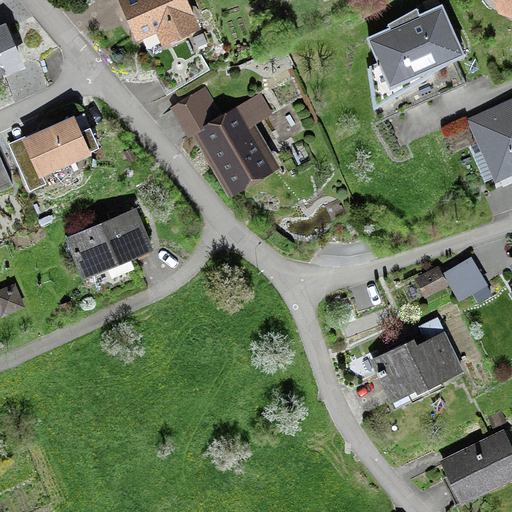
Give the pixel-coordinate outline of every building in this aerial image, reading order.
[(124,0),(123,1),(138,35),(168,22),(174,36),(195,27),(183,0),(124,0)] [(388,86),(393,96),(456,60),(455,57),(463,54),(442,7),(421,16),(417,8),(388,24),(390,29),(369,39),(378,62),(368,66),(373,93),(388,86)] [(0,30),(0,73),(20,64),(4,29),(0,30)] [(189,136),(203,128),(236,186),(267,168),(245,128),(268,115),(257,96),(214,121),(205,107),(213,102),(205,89),(173,108),(189,136)] [(511,103),(473,122),(496,171),(511,163),(511,164),(511,103)] [(28,146),(14,153),(30,189),(45,182),(40,173),(88,152),(73,119),(26,140),(28,146)] [(0,190),(12,184),(1,158),(0,158),(0,190)] [(67,237),(83,273),(131,252),(133,258),(151,250),(134,208),(67,237)] [(470,259),(445,273),(460,298),(485,284),(470,259)] [(20,305),(13,288),(0,293),(0,303),(3,311),(20,305)] [(414,338),(375,357),(381,369),(378,371),(393,401),(416,389),(418,393),(462,371),(442,332),(417,344),(414,338)] [(443,461),(463,502),(511,477),(511,450),(503,432),(443,461)]
